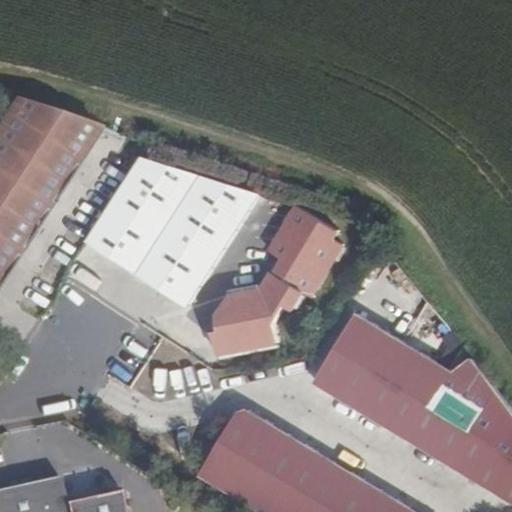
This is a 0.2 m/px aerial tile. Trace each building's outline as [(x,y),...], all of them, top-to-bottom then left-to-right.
[(0,286),(108,122),(28,100),(0,143),(0,286)] [(204,297),(276,187),(155,152),(103,233),(204,297)] [(285,279),(275,273),(264,291),(230,298),(219,315),(223,331),(215,333),(220,355),(281,342),(277,322),(286,306),(295,311),(306,293),(313,298),(344,244),(336,239),(340,230),(299,207),(272,252),(283,259),(294,265),(285,279)] [(294,265),(283,259),(275,273),(285,279),(294,265)] [(458,364),(365,300),(322,368),(511,490),(511,396),(476,350),(458,364)] [(439,511),(254,393),(245,396),(207,455),(293,511),(439,511)] [(0,491),(0,511),(134,511),(131,498),(119,500),(118,493),(103,495),(100,493),(94,495),(92,498),(74,502),(68,476),(0,491)] [(119,500),(131,498),(133,495),(132,490),(128,488),(121,489),(118,493),(119,500)]
